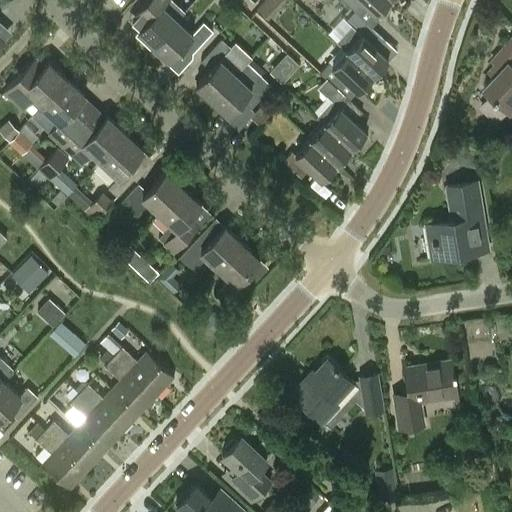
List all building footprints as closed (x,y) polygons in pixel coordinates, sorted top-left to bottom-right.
[(151,14),(137,29),(152,44),(176,18),(184,11),(172,0),(146,0),(142,5),(151,14)] [(263,0),(256,7),(267,18),(283,0),(263,0)] [(364,2),(375,13),(387,0),(343,0),(354,10),(355,11),(364,2)] [(346,50),(372,74),(387,57),(376,47),(384,38),(355,11),(354,10),(345,20),(360,34),(346,50)] [(341,17),(327,30),(335,37),(348,24),(341,17)] [(176,18),(152,44),(169,59),(183,43),(192,52),(212,30),(203,21),(192,33),(176,18)] [(210,69),(196,84),(211,98),(234,73),(245,61),(230,47),(220,38),(200,60),(210,69)] [(511,39),(496,56),(501,61),(493,69),(497,73),(485,85),(494,93),(482,106),(495,118),(507,105),(511,109),(511,107),(511,39)] [(346,79),(357,90),(372,74),(346,50),(332,65),(328,62),(319,72),(334,86),(337,89),(338,87),(346,79)] [(287,51),(274,66),(286,77),(299,63),(287,51)] [(23,87),(41,104),(66,77),(48,59),(29,80),(21,72),(5,90),(13,98),(23,87)] [(234,73),(211,98),(227,113),(241,98),(250,107),(271,85),(261,75),(257,80),(250,73),(243,81),(234,73)] [(49,131),(50,131),(58,139),(75,122),(66,114),(85,94),(66,77),(41,104),(33,112),(51,129),(49,131)] [(324,123),(350,147),(365,130),(354,120),(362,112),(343,95),(345,93),(338,87),(337,89),(334,86),(326,94),(330,98),(317,112),(326,121),(324,123)] [(259,124),(275,106),(266,98),(250,115),(259,124)] [(82,142),(100,158),(125,131),(107,114),(88,134),(79,126),(63,144),(72,152),(82,142)] [(19,131),(7,118),(0,125),(0,130),(9,140),(19,131)] [(350,147),(324,123),(309,138),(335,163),(350,147)] [(21,153),(31,142),(19,131),(9,142),(21,153)] [(124,168),(143,148),(125,131),(100,158),(118,175),(108,186),(117,194),(133,177),(124,168)] [(335,163),(309,138),(295,154),(291,150),(283,160),(301,177),(309,168),(320,178),(335,163)] [(68,157),(56,146),(38,166),(50,177),(68,157)] [(148,201),(159,211),(183,185),(166,169),(147,190),(138,182),(120,201),(135,214),(148,201)] [(488,248),(479,198),(476,178),(444,183),(448,208),(451,208),(452,219),(426,223),(432,257),(488,248)] [(183,222),(201,202),(183,185),(159,211),(171,222),(158,236),(174,250),(192,230),(183,222)] [(114,202),(102,191),(84,210),(96,222),(114,202)] [(207,255),(218,266),(242,240),(224,224),(206,244),(197,236),(180,255),(194,269),(207,255)] [(241,277),(260,256),(242,240),(218,266),(230,277),(217,291),(232,305),(250,286),(241,277)] [(125,259),(134,249),(129,244),(120,254),(125,259)] [(30,257),(20,267),(36,283),(46,273),(30,257)] [(36,309),(51,322),(62,308),(48,296),(36,309)] [(48,332),(74,354),(85,340),(59,318),(48,332)] [(113,354),(155,393),(172,374),(146,349),(137,359),(121,345),(113,354)] [(111,387),(138,412),(155,393),(113,354),(104,364),(119,378),(111,387)] [(0,383),(4,379),(4,380),(12,372),(13,367),(1,356),(0,356),(0,383)] [(333,400),(352,379),(327,356),(305,379),(304,377),(291,391),(322,419),(337,403),(333,400)] [(414,426),(410,402),(456,395),(450,360),(403,367),(407,391),(393,393),(399,428),(414,426)] [(366,411),(381,408),(375,373),(360,375),(366,411)] [(4,379),(0,383),(0,416),(7,409),(17,417),(37,395),(27,386),(20,394),(4,380),(4,379)] [(79,391),(121,430),(138,412),(111,387),(103,396),(88,382),(79,391)] [(77,424),(104,448),(121,430),(79,391),(70,401),(85,415),(77,424)] [(44,428),(86,467),(104,448),(77,424),(69,433),(53,419),(44,428)] [(51,452),(43,461),(69,486),(86,467),(44,428),(37,421),(28,431),(36,437),(51,452)] [(250,499),(269,479),(256,467),(265,457),(240,434),(222,453),(232,463),(222,473),(250,499)] [(393,467),(374,469),(377,498),(397,495),(393,467)] [(243,511),(245,510),(219,487),(211,496),(195,482),(175,503),(185,511),(243,511)] [(283,511),(285,510),(273,498),(259,511),(283,511)]
